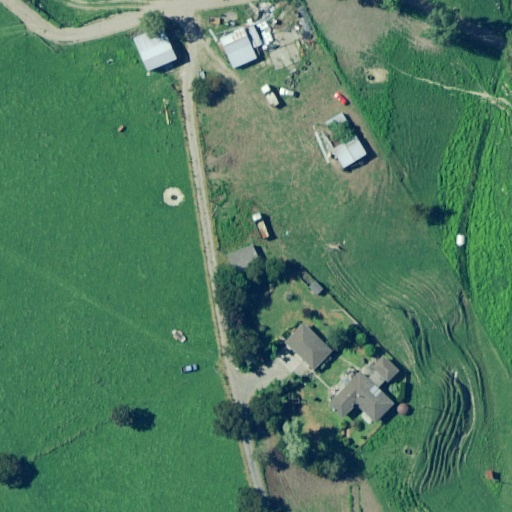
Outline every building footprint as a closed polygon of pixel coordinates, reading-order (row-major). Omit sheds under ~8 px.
[(147,72),(180,58),(169,32),(165,33),(162,27),(133,40),(147,72)] [(231,69),(256,59),(252,49),(253,48),(244,27),(233,32),(234,33),(219,40),(219,41),(216,43),(218,47),(221,46),(231,69)] [(366,155),(355,136),(332,150),(343,169),(366,155)] [(261,263),(252,244),(226,256),(235,274),(261,263)] [(333,354),(302,324),(298,328),(283,343),(310,369),(306,373),(309,376),(328,358),(328,359),(333,354)] [(326,405),(341,420),(356,405),(376,426),(387,416),(396,407),(378,389),(385,382),(387,384),(399,373),(381,355),(374,362),(370,366),(364,372),(362,370),(326,405)]
